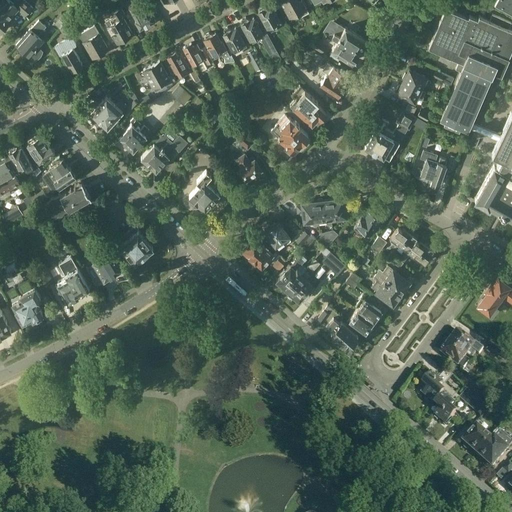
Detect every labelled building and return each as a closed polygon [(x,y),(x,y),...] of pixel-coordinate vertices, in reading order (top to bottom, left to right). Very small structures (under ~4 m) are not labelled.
[(0,0),(0,30),(8,22),(6,20),(16,9),(24,15),(31,7),(23,0),(15,0),(12,4),(7,0),(0,0)] [(134,0),(132,1),(134,4),(129,6),(137,20),(136,20),(140,29),(156,20),(152,12),(151,12),(144,0),(143,1),(142,0),(134,0)] [(309,11),(306,6),(302,0),(279,0),(281,2),(286,12),(288,16),(289,15),(298,11),(300,15),(309,11)] [(511,0),(495,0),(494,3),(511,13),(511,0)] [(281,14),(286,12),(281,2),(276,5),(281,14)] [(38,3),(32,9),(36,13),(42,7),(38,3)] [(270,30),(281,23),(278,19),(279,19),(270,4),(265,6),(258,10),(267,26),(267,25),(270,30)] [(122,7),(112,12),(115,16),(111,18),(114,22),(108,25),(118,42),(133,33),(124,16),(126,15),(122,7)] [(468,125),(498,138),(500,134),(476,123),(477,121),(476,121),(494,81),(498,80),(508,57),(511,48),(511,29),(508,28),(511,22),(492,14),(489,20),(479,15),(477,19),(469,15),(468,17),(445,7),(427,47),(458,60),(455,67),(460,70),(440,117),(445,120),(443,124),(459,131),(461,126),(467,129),(468,125)] [(253,42),(264,35),(262,32),(262,31),(253,16),(249,19),(249,18),(248,18),(246,18),(245,17),(242,19),(242,20),(241,22),(250,38),(253,42)] [(68,20),(59,29),(64,38),(75,32),(68,20)] [(42,51),(37,47),(43,41),(37,35),(45,26),(39,21),(31,30),(16,46),(29,57),(33,60),(35,60),(37,59),(39,57),(40,56),(41,54),(42,53),(42,51)] [(356,52),(364,39),(345,27),(339,24),(331,36),(337,40),(331,48),(333,49),(330,54),(338,59),(341,54),(351,61),(354,60),(355,60),(358,56),(357,55),(356,52)] [(234,52),(246,46),(244,41),(235,26),(231,29),(230,28),(228,28),(227,27),(224,29),(224,30),(223,32),(234,52)] [(222,54),(224,58),(224,62),(232,62),(232,60),(221,40),(220,40),(215,31),(212,33),(209,33),(209,32),(205,34),(205,35),(204,37),(213,53),(215,57),(222,54)] [(107,48),(98,33),(82,42),(92,57),(107,48)] [(71,37),(54,46),(61,57),(62,56),(66,63),(67,62),(71,69),(81,63),(72,47),(75,45),(71,37)] [(207,63),(212,60),(205,48),(200,50),(197,44),(193,46),(191,42),(183,47),(192,63),(204,57),(207,63)] [(318,43),(314,48),(322,53),(325,47),(318,43)] [(178,76),(184,73),(190,69),(181,54),(177,56),(175,51),(167,56),(171,64),(168,65),(172,73),(175,71),(178,76)] [(256,56),(251,60),(257,71),(263,68),(256,56)] [(317,67),(320,62),(313,57),(309,63),(317,67)] [(160,82),(169,77),(159,60),(143,69),(152,86),(153,86),(155,90),(162,86),(160,82)] [(320,74),(324,76),(320,82),(329,88),(326,92),(333,97),(336,93),(337,93),(338,93),(339,93),(341,92),(341,93),(343,89),(343,86),(342,86),(342,85),(342,84),(348,76),(332,66),(327,63),(322,70),(323,71),(320,74)] [(403,80),(422,89),(425,83),(428,85),(430,80),(426,78),(426,77),(409,68),(406,74),(405,73),(402,79),(403,79),(403,80)] [(261,82),(267,89),(280,75),(278,74),(273,69),(261,82)] [(435,70),(432,76),(441,80),(444,75),(435,70)] [(422,89),(403,80),(400,86),(399,85),(396,90),(397,91),(397,92),(414,101),(414,100),(416,101),(419,96),(422,98),(425,91),(422,89)] [(171,93),(183,104),(190,95),(179,85),(171,93)] [(319,118),(326,111),(316,102),(317,101),(304,89),(299,85),(292,93),(295,96),(289,103),(293,106),(293,107),(311,124),(312,123),(315,127),(321,120),(319,118)] [(126,115),(127,114),(129,116),(140,104),(135,94),(130,100),(131,102),(123,111),(123,112),(126,115)] [(107,127),(125,105),(120,100),(116,104),(106,95),(98,104),(94,101),(88,107),(91,111),(91,112),(107,127)] [(206,109),(201,105),(203,103),(198,99),(192,106),(202,114),(206,109)] [(511,107),(500,134),(498,138),(491,153),(499,157),(495,165),(494,164),(493,165),(475,197),(475,196),(474,198),(476,199),(476,198),(487,205),(488,206),(489,204),(497,208),(497,209),(498,210),(498,209),(504,213),(506,214),(506,213),(511,216),(511,107)] [(420,110),(417,115),(426,121),(430,116),(420,110)] [(284,114),(277,122),(271,129),(279,135),(277,137),(285,144),(286,144),(282,148),(289,154),(293,150),(301,142),(302,142),(304,141),(305,142),(308,138),(308,135),(298,126),(299,124),(294,120),(293,122),(289,117),(288,118),(284,114)] [(234,124),(227,117),(222,122),(229,129),(234,124)] [(118,137),(133,150),(146,136),(145,135),(149,130),(144,126),(140,130),(138,128),(141,125),(133,118),(130,122),(131,123),(125,129),(121,125),(115,132),(119,136),(118,137)] [(381,118),(364,146),(389,160),(405,132),(396,127),(393,132),(385,128),(389,122),(381,118)] [(39,160),(54,150),(49,143),(47,144),(40,134),(39,135),(37,132),(32,135),(34,138),(27,143),(32,149),(30,151),(34,156),(35,155),(39,160)] [(247,148),(253,142),(243,132),(237,139),(247,148)] [(172,142),(163,134),(155,143),(154,142),(140,157),(142,158),(142,159),(144,161),(145,161),(151,166),(151,167),(153,169),(154,169),(155,170),(156,169),(157,169),(160,165),(160,164),(168,156),(169,157),(177,148),(179,150),(186,142),(179,135),(172,142)] [(423,136),(420,144),(426,147),(429,138),(423,136)] [(33,178),(39,171),(41,170),(35,163),(32,165),(21,145),(17,146),(16,146),(14,143),(8,146),(10,149),(9,150),(18,167),(23,164),(28,173),(29,172),(33,178)] [(417,168),(415,174),(419,176),(430,180),(430,181),(438,184),(446,164),(445,163),(446,159),(439,157),(438,161),(434,160),(437,154),(428,151),(423,149),(420,157),(425,159),(421,170),(417,168)] [(245,180),(261,168),(254,158),(253,156),(248,159),(244,152),(236,157),(242,166),(237,169),(245,180)] [(0,192),(19,182),(13,171),(11,166),(15,164),(10,156),(6,158),(4,155),(4,156),(1,155),(1,154),(0,154),(0,192)] [(451,156),(447,167),(453,169),(457,158),(451,156)] [(59,186),(75,175),(70,168),(69,168),(63,159),(61,160),(59,157),(52,162),(54,165),(49,168),(50,169),(41,176),(51,191),(59,186)] [(218,192),(222,188),(216,183),(212,187),(205,180),(211,174),(206,170),(196,181),(199,184),(189,196),(189,200),(192,203),(193,203),(193,205),(199,211),(202,211),(204,208),(204,209),(219,192),(218,192)] [(65,192),(61,194),(60,194),(60,195),(55,198),(53,198),(51,199),(51,200),(50,200),(50,201),(44,204),(45,206),(43,211),(46,216),(48,217),(53,224),(61,220),(58,216),(59,216),(61,215),(61,216),(63,214),(64,213),(69,210),(70,209),(74,207),(75,207),(76,206),(75,206),(79,203),(80,204),(81,203),(80,203),(84,200),(85,201),(86,200),(90,197),(90,198),(91,197),(91,196),(90,196),(88,192),(85,186),(84,187),(82,183),(82,182),(81,181),(80,182),(76,185),(76,184),(75,185),(76,185),(71,188),(71,187),(70,188),(66,191),(66,190),(65,191),(65,192)] [(31,197),(35,204),(47,197),(43,190),(31,197)] [(329,200),(331,218),(339,217),(339,220),(344,219),(344,216),(346,216),(344,203),(343,203),(342,198),(329,200)] [(332,220),(331,218),(329,200),(323,200),(322,199),(317,199),(317,201),(316,201),(318,219),(325,218),(326,221),(332,220)] [(319,222),(318,219),(316,201),(302,203),(302,205),(297,206),(297,212),(303,212),(304,221),(312,220),(313,223),(319,222)] [(353,229),(368,237),(370,232),(371,232),(376,224),(380,226),(384,219),(380,217),(380,216),(379,216),(379,213),(375,211),(372,212),(367,209),(364,214),(362,213),(356,224),(353,229)] [(75,213),(55,225),(61,235),(81,222),(75,213)] [(278,249),(291,239),(288,235),(277,221),(270,226),(269,225),(265,228),(265,229),(264,230),(271,239),(269,240),(273,244),(274,243),(275,245),(278,249)] [(146,252),(153,247),(138,229),(137,230),(134,226),(117,240),(120,243),(120,244),(134,262),(140,257),(143,261),(149,256),(146,252)] [(408,250),(415,240),(418,236),(407,228),(406,230),(403,228),(402,230),(398,227),(391,237),(408,250)] [(305,238),(309,234),(305,230),(301,234),(305,238)] [(326,247),(337,235),(333,231),(333,230),(332,230),(321,233),(316,238),(326,247)] [(307,250),(316,239),(311,235),(302,245),(307,250)] [(370,247),(379,253),(387,242),(379,236),(370,247)] [(274,252),(273,255),(253,237),(243,248),(243,249),(243,250),(243,251),(244,252),(249,256),(248,257),(249,257),(249,260),(252,262),(254,262),(255,263),(255,262),(261,268),(269,259),(274,263),(279,257),(274,252)] [(415,240),(408,250),(424,262),(430,255),(431,256),(436,250),(424,241),(423,243),(420,240),(419,243),(415,240)] [(356,255),(361,258),(370,245),(365,242),(359,250),(360,250),(356,255)] [(322,261),(337,274),(345,264),(330,251),(322,261)] [(95,286),(121,270),(110,252),(93,263),(91,260),(86,263),(91,273),(96,270),(98,272),(90,277),(95,286)] [(286,289),(289,291),(304,270),(305,268),(301,264),(306,258),(303,255),(303,256),(301,254),(290,265),(276,281),(281,285),(280,287),(284,290),(286,289)] [(388,259),(400,268),(404,263),(392,254),(388,259)] [(77,294),(89,287),(71,256),(59,262),(67,277),(57,282),(58,284),(55,286),(64,301),(67,300),(68,301),(78,295),(77,294)] [(361,261),(369,267),(370,265),(367,263),(370,259),(365,256),(361,261)] [(279,257),(274,263),(272,265),(278,270),(284,264),(283,263),(285,261),(279,257)] [(33,285),(34,284),(42,298),(48,294),(37,273),(22,269),(16,259),(0,268),(0,276),(11,297),(19,292),(18,290),(16,287),(20,285),(18,283),(29,277),(33,285)] [(319,263),(314,259),(307,267),(311,271),(319,263)] [(376,273),(400,292),(409,280),(392,268),(387,265),(382,271),(379,269),(376,273)] [(44,267),(38,271),(45,281),(50,278),(44,267)] [(304,270),(289,291),(292,294),(291,297),(295,300),(297,299),(298,300),(302,296),(306,299),(312,292),(308,289),(312,284),(307,280),(310,276),(304,270)] [(349,276),(357,282),(360,278),(352,272),(349,276)] [(400,292),(376,273),(373,277),(376,280),(371,286),(376,290),(392,302),(400,292)] [(16,308),(22,320),(31,315),(33,318),(34,317),(35,316),(36,318),(41,315),(40,313),(42,312),(38,303),(40,302),(38,299),(40,297),(34,285),(33,286),(32,285),(33,285),(29,277),(18,283),(20,285),(16,287),(18,290),(19,292),(20,293),(12,298),(11,298),(13,301),(12,301),(16,308)] [(345,281),(354,287),(357,283),(349,277),(345,281)] [(488,285),(502,295),(511,302),(511,289),(508,287),(509,286),(498,278),(492,285),(490,284),(488,285)] [(502,295),(488,285),(483,293),(485,295),(477,305),(491,316),(497,308),(494,306),(502,295)] [(357,308),(373,320),(381,309),(374,304),(377,301),(371,296),(368,299),(365,297),(357,308)] [(0,334),(11,329),(2,310),(1,310),(0,307),(0,334)] [(348,345),(352,349),(357,343),(353,339),(358,335),(341,320),(343,318),(331,308),(327,312),(324,310),(318,319),(323,322),(325,320),(328,322),(325,325),(331,331),(330,332),(347,347),(348,345)] [(373,320),(357,308),(349,319),(353,322),(350,325),(356,329),(359,326),(365,331),(373,320)] [(448,342),(466,355),(468,353),(472,356),(475,353),(478,355),(483,348),(475,342),(474,344),(456,331),(455,333),(452,333),(450,336),(451,339),(448,342)] [(464,358),(466,355),(448,342),(446,345),(443,346),(441,348),(441,351),(440,353),(457,366),(458,365),(463,369),(469,362),(464,358)] [(486,348),(505,360),(509,355),(490,343),(486,348)] [(432,405),(443,394),(437,389),(442,383),(430,373),(420,385),(426,390),(421,395),(432,405)] [(460,384),(466,389),(475,397),(478,400),(482,395),(471,386),(464,379),(460,384)] [(467,406),(475,397),(466,389),(458,398),(467,406)] [(454,404),(443,394),(432,405),(438,410),(433,416),(444,426),(455,414),(449,409),(454,404)] [(478,400),(475,397),(467,406),(480,418),(488,410),(483,405),(478,400)] [(477,456),(498,432),(496,431),(489,439),(475,428),(462,443),(463,444),(463,445),(463,446),(463,447),(463,448),(464,448),(464,449),(465,449),(465,450),(466,450),(467,450),(467,449),(468,449),(477,456)] [(499,433),(498,432),(477,456),(484,462),(483,462),(483,463),(483,464),(483,465),(483,466),(484,467),(485,467),(486,468),(487,467),(488,467),(489,466),(491,468),(511,443),(511,441),(500,431),(499,433)] [(501,471),(507,477),(511,471),(511,468),(508,464),(501,471)]
